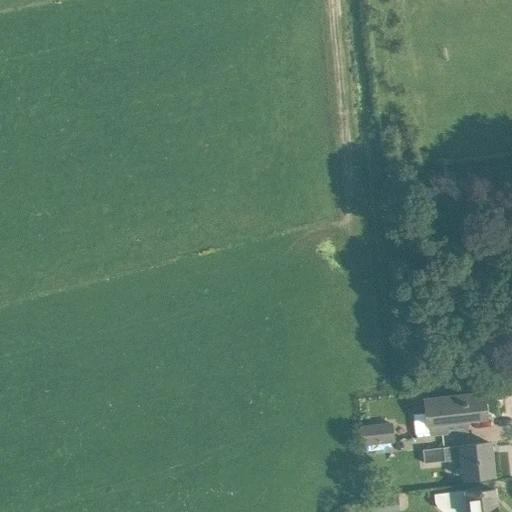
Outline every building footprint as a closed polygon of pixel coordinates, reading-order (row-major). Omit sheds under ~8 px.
[(446,422),(486,418),(483,393),(463,395),(423,399),(425,413),(413,415),(416,438),(430,436),(447,434),(446,422)] [(359,427),(362,446),(394,442),(391,422),(359,427)] [(461,445),(422,449),(424,463),(462,459),(465,478),(492,475),(488,442),(461,445)] [(392,473),(380,474),(382,494),(408,492),(404,451),(390,453),(392,473)] [(495,511),(493,489),(481,491),(481,486),(466,488),(466,490),(434,493),(435,502),(438,507),(443,511),(446,511),(450,511),(467,510),(467,511),(495,511)]
